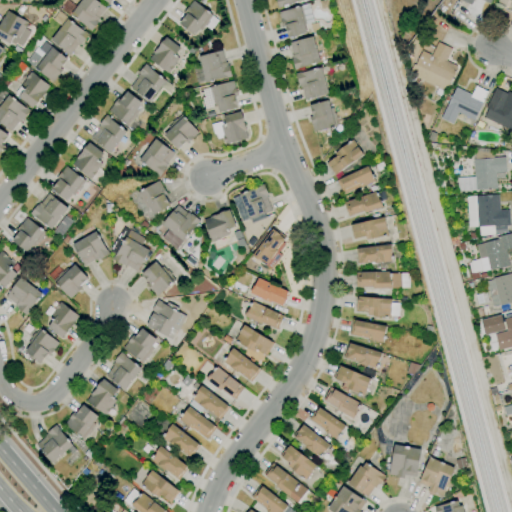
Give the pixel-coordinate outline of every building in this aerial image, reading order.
[(91,31),(70,15),(69,16),(60,9),(67,0),(76,7),(81,0),(95,0),(106,8),(98,18),(100,19),(91,31)] [(278,8),(275,0),(303,0),(282,6),(283,7),(278,8)] [(194,35),(179,24),(186,15),(184,14),(193,1),(213,15),(212,16),(218,21),(211,31),(204,26),(201,31),(199,29),(194,35)] [(288,38),(285,27),(282,28),(280,20),(278,13),(299,7),(299,6),(308,4),(313,23),(304,25),(306,33),(288,38)] [(22,47),(16,43),(15,45),(10,42),(9,44),(0,38),(0,23),(8,10),(28,22),(25,29),(30,32),(22,47)] [(69,55),(50,40),(61,27),(52,20),(59,11),(88,35),(81,44),(80,43),(78,46),(77,46),(69,55)] [(434,46),(414,36),(405,53),(416,58),(420,50),(430,55),(434,46)] [(167,74),(149,59),(154,53),(153,53),(155,49),(156,50),(166,37),(180,49),(175,55),(179,58),(172,66),(173,67),(168,73),(167,74)] [(294,70),(291,59),(292,58),(291,55),(293,55),(289,43),(313,37),(320,63),(300,68),(294,70)] [(445,91),(409,74),(413,64),(415,65),(422,51),(431,55),(428,60),(431,61),(433,58),(430,57),(437,42),(451,49),(446,61),(457,66),(445,91)] [(52,82),(26,61),(34,52),(33,52),(37,47),(46,54),(52,47),(67,59),(60,68),(62,70),(58,76),(57,76),(52,82)] [(205,83),(198,57),(222,51),(225,63),(226,63),(227,65),(229,65),(232,77),(205,83)] [(149,103),(130,88),(138,77),(137,77),(139,74),(138,73),(145,64),(166,81),(149,103)] [(305,100),(301,88),(300,88),(299,85),(298,85),(295,74),(300,72),(300,73),(321,67),(321,68),(329,65),(331,73),(323,75),(328,94),(312,98),(305,100)] [(33,107),(15,93),(26,79),(25,79),(30,72),(31,73),(31,72),(49,86),(33,107)] [(218,113),(216,105),(215,106),(214,104),(213,104),(213,107),(205,109),(202,98),(205,97),(203,90),(210,88),(210,87),(233,81),(235,88),(236,88),(239,96),(234,97),(237,107),(218,113)] [(452,124),(441,118),(456,87),(471,95),(475,86),(487,92),(482,102),(482,103),(474,120),(458,112),(452,124)] [(11,131),(0,122),(0,88),(30,111),(22,120),(21,119),(19,122),(18,122),(11,131)] [(511,124),(509,130),(484,118),(490,104),(489,103),(496,89),(507,95),(511,98),(508,107),(511,109),(511,124)] [(127,126),(107,110),(117,98),(119,100),(124,93),(125,94),(127,91),(142,103),(137,109),(139,111),(135,116),(136,117),(132,122),(131,121),(127,126)] [(313,132),(311,125),(309,117),(312,116),(309,105),(328,100),(330,108),(332,108),(334,113),(335,113),(337,119),(335,120),(337,126),(313,132)] [(225,145),(225,144),(224,144),(222,138),(215,140),(211,125),(224,121),(223,116),(240,111),(246,132),(245,132),(247,138),(225,145)] [(109,153),(90,138),(98,129),(97,128),(100,125),(99,124),(106,115),(126,132),(109,153)] [(176,149),(163,135),(174,126),(171,123),(176,118),(178,121),(184,115),(199,133),(185,146),(183,144),(176,149)] [(494,132),(488,129),(491,124),(497,127),(494,132)] [(0,129),(8,136),(1,145),(4,147),(0,151),(0,129)] [(159,177),(138,160),(156,138),(175,153),(167,163),(167,164),(165,167),(166,167),(159,177)] [(336,174),(334,172),(333,172),(331,169),(330,169),(326,163),(336,156),(334,153),(352,140),(357,147),(363,155),(336,174)] [(91,179),(72,165),(77,159),(76,158),(78,155),(79,156),(89,142),(103,153),(97,161),(102,164),(91,179)] [(457,191),(457,178),(474,177),(473,160),(475,160),(475,151),(493,153),(493,158),(505,157),(506,173),(504,173),(505,179),(496,179),(497,189),(457,191)] [(67,201),(52,190),(58,181),(56,179),(65,166),(85,180),(81,186),(82,187),(78,192),(77,191),(73,196),(71,195),(67,201)] [(343,194),(336,181),(367,166),(371,176),(372,175),(375,181),(360,188),(359,187),(343,194)] [(153,215),(139,191),(158,180),(162,188),(164,187),(167,194),(165,196),(170,205),(153,215)] [(249,219),(242,222),(231,198),(239,195),(239,194),(263,183),(269,198),(267,199),(271,210),(249,219)] [(350,216),(350,215),(348,216),(344,203),(375,192),(379,200),(380,200),(382,207),(364,214),(364,212),(350,216)] [(51,230),(34,217),(34,218),(30,214),(37,205),(38,205),(40,203),(48,193),(67,208),(51,230)] [(480,236),(479,227),(468,228),(466,197),(498,195),(499,211),(509,210),(509,226),(493,227),(494,235),(480,236)] [(176,250),(161,237),(168,229),(162,224),(178,205),(187,213),(188,212),(191,215),(192,214),(200,221),(176,250)] [(212,242),(203,219),(214,214),(214,216),(229,210),(237,227),(228,231),(229,235),(212,242)] [(60,238),(52,232),(64,215),(73,222),(60,238)] [(26,253),(11,241),(18,232),(16,231),(26,217),(45,232),(41,238),(42,239),(39,243),(38,243),(34,248),(32,246),(26,253)] [(366,240),(365,237),(355,239),(353,239),(350,226),(352,226),(352,225),(384,217),(386,226),(385,227),(387,235),(371,239),(366,240)] [(137,272),(126,265),(125,267),(122,265),(122,266),(112,259),(115,255),(111,252),(112,250),(110,249),(123,227),(129,231),(130,230),(145,239),(141,246),(149,251),(137,272)] [(270,270),(251,256),(271,229),(283,239),(282,241),(285,243),(278,253),(282,255),(270,270)] [(84,266),(72,244),(96,231),(109,254),(99,260),(99,259),(95,261),(95,260),(84,266)] [(471,280),(470,274),(473,273),(471,273),(468,263),(471,263),(471,261),(479,259),(475,245),(483,243),(497,240),(496,237),(511,233),(511,251),(506,253),(509,266),(490,271),(489,270),(481,272),(481,271),(477,272),(479,278),(471,280)] [(357,264),(356,250),(357,249),(391,245),(393,261),(373,263),(373,262),(359,264),(357,264)] [(4,288),(0,284),(0,252),(2,251),(16,265),(12,269),(17,274),(4,288)] [(156,297),(146,285),(148,283),(140,275),(155,261),(161,268),(163,266),(166,270),(167,270),(172,275),(171,275),(175,280),(156,297)] [(70,299),(55,282),(74,264),(87,278),(79,286),(81,288),(70,299)] [(373,289),(373,287),(358,288),(358,287),(356,287),(356,273),(389,272),(389,274),(408,273),(409,288),(391,289),(373,289)] [(492,307),(486,282),(492,280),(492,278),(511,273),(511,302),(499,306),(499,305),(492,307)] [(26,316),(16,308),(17,308),(14,306),(15,305),(5,297),(21,277),(43,294),(26,316)] [(282,306),(267,299),(267,301),(250,293),(253,285),(255,286),(258,278),(289,292),(282,306)] [(389,317),(367,315),(368,311),(357,310),(358,296),(391,299),(391,303),(399,304),(398,316),(389,316),(389,317)] [(167,337),(153,329),(155,325),(153,324),(157,317),(151,314),(153,310),(152,310),(157,300),(180,313),(167,337)] [(62,338),(46,326),(53,318),(50,316),(55,309),(54,309),(60,301),(79,316),(62,338)] [(277,330),(262,323),(261,324),(245,317),(252,302),(283,316),(277,330)] [(500,315),(504,330),(484,335),(481,320),(500,315)] [(511,346),(499,350),(495,335),(507,332),(503,319),(511,317),(511,346)] [(383,343),(367,340),(367,338),(349,335),(352,320),(386,326),(383,343)] [(267,355),(256,349),(254,352),(239,344),(240,342),(235,340),(244,325),(273,342),(271,345),(272,346),(267,355)] [(40,363),(24,351),(30,344),(28,343),(31,338),(30,337),(34,333),(35,333),(39,328),(59,343),(49,356),(47,354),(40,363)] [(142,363),(122,348),(132,335),(135,337),(142,328),(157,340),(152,346),(154,348),(150,353),(151,354),(147,359),(146,358),(142,363)] [(376,369),(358,364),(359,362),(346,358),(348,353),(346,352),(349,343),(381,353),(376,369)] [(251,382),(238,372),(238,373),(223,362),(229,355),(228,354),(233,348),(260,370),(251,382)] [(124,391),(105,376),(113,366),(112,365),(115,362),(114,361),(121,352),(141,369),(124,391)] [(363,396),(348,390),(347,392),(341,389),(344,384),(335,380),(337,374),(336,373),(340,365),(370,379),(363,396)] [(235,400),(222,390),(220,391),(206,380),(210,374),(211,375),(217,367),(244,388),(235,400)] [(104,415),(87,401),(91,396),(90,395),(93,391),(94,392),(103,379),(117,390),(112,397),(116,400),(104,415)] [(220,420),(207,410),(206,411),(203,408),(199,413),(188,405),(202,386),(230,407),(220,420)] [(353,419),(336,410),(337,408),(325,401),(330,392),(332,394),(334,389),(360,403),(356,411),(357,411),(353,419)] [(511,414),(505,416),(503,407),(511,404),(511,414)] [(83,440),(64,425),(74,411),(76,413),(83,405),(98,416),(93,423),(95,425),(92,430),(89,435),(88,434),(83,440)] [(207,439),(192,428),(191,430),(179,420),(189,406),(216,427),(207,439)] [(336,440),(323,431),(324,429),(308,419),(317,407),(346,426),(336,440)] [(191,458),(179,448),(178,450),(162,438),(164,435),(152,425),(160,415),(200,446),(191,458)] [(320,460),(311,453),(312,453),(304,447),(305,446),(294,438),(298,433),(297,432),(302,425),(330,446),(325,452),(326,453),(320,460)] [(52,463),(36,445),(45,437),(45,436),(48,433),(47,433),(55,426),(72,445),(52,463)] [(405,479),(388,476),(394,444),(421,449),(416,477),(405,475),(405,479)] [(178,480),(166,470),(165,471),(150,460),(161,446),(188,468),(178,480)] [(305,480),(287,466),(289,464),(281,458),(285,453),(284,452),(288,446),(316,466),(305,480)] [(442,497),(428,490),(429,488),(418,483),(429,457),(455,469),(442,497)] [(367,497),(347,484),(359,465),(362,467),(365,462),(386,477),(380,485),(378,484),(375,488),(374,487),(367,497)] [(306,509),(297,502),(297,503),(275,486),(277,485),(263,474),(272,463),(276,466),(276,465),(288,474),(287,475),(307,490),(315,497),(306,509)] [(170,503),(161,495),(158,498),(140,484),(145,478),(152,470),(180,492),(170,503)] [(282,511),(267,511),(265,510),(266,509),(251,497),(260,485),(287,506),(282,511)] [(331,511),(327,509),(343,486),(365,501),(359,511),(360,511),(331,511)] [(138,511),(132,507),(123,501),(133,489),(141,495),(142,493),(167,511),(138,511)] [(435,511),(434,507),(457,501),(459,507),(461,506),(462,511),(435,511)]
